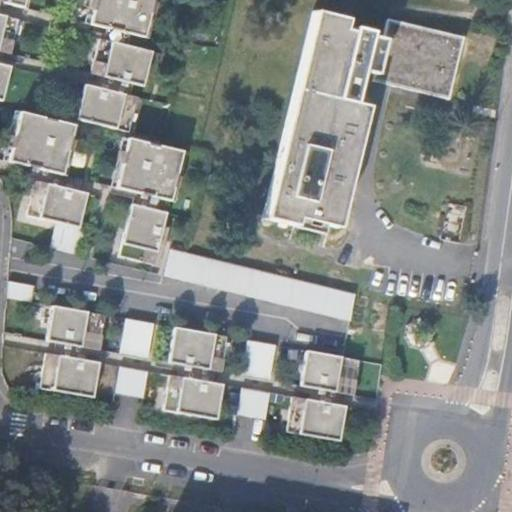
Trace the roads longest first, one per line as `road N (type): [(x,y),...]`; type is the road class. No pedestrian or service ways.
road 1 (residential): [(401,481),(348,485),(0,424)]
road 2 (residential): [(496,255),(483,340),(446,418)]
